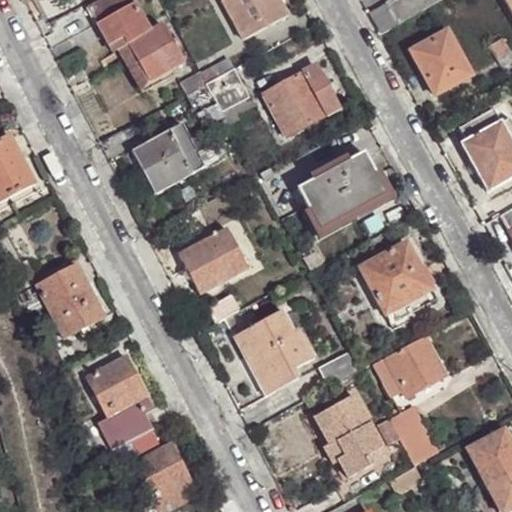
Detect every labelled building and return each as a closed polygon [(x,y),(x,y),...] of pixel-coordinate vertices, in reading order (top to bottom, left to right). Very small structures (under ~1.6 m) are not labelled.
[(96,24),(132,4),(130,0),(101,0),(102,1),(87,9),(96,24)] [(287,18),(277,0),(220,0),(243,42),(287,18)] [(397,26),(442,0),(441,0),(388,0),(384,2),(386,5),(397,26)] [(145,25),(132,4),(96,24),(108,46),(122,38),(145,25)] [(367,16),(378,36),(397,26),(386,5),(367,16)] [(122,38),(108,46),(112,53),(117,51),(126,46),(149,32),(145,25),(122,38)] [(160,26),(149,32),(126,46),(148,83),(182,64),(174,49),(169,42),(160,26)] [(471,78),(446,33),(410,52),(434,98),(471,78)] [(169,42),(174,49),(179,45),(175,39),(169,42)] [(503,39),(490,46),(498,58),(511,52),(503,39)] [(126,46),(117,51),(138,88),(148,83),(126,46)] [(228,62),(200,77),(205,86),(233,71),(228,62)] [(62,77),(68,87),(86,77),(80,67),(62,77)] [(301,74),(324,116),(336,109),(314,67),(301,74)] [(249,99),(233,71),(205,86),(212,99),(221,115),(249,99)] [(284,137),(324,116),(301,74),(262,94),(284,137)] [(205,86),(200,77),(180,87),(185,97),(205,86)] [(212,99),(205,86),(185,97),(192,110),(212,99)] [(454,132),(461,145),(500,123),(492,111),(454,132)] [(500,123),(511,146),(511,125),(509,119),(500,123)] [(487,194),(511,179),(511,146),(500,123),(461,145),(487,194)] [(168,132),(191,175),(204,168),(181,125),(168,132)] [(153,194),(191,175),(168,132),(130,151),(153,194)] [(8,135),(0,139),(0,202),(34,185),(8,135)] [(360,207),(362,210),(386,197),(363,156),(296,192),(318,234),(344,219),(342,216),(351,211),(360,207)] [(274,180),(269,168),(260,174),(266,184),(274,180)] [(511,209),(503,214),(511,231),(511,230),(511,209)] [(344,219),(354,214),(351,211),(342,216),(344,219)] [(177,255),(198,295),(247,270),(225,230),(177,255)] [(358,269),(383,315),(429,291),(404,245),(358,269)] [(76,265),(36,285),(62,339),(104,319),(76,265)] [(429,291),(383,315),(391,331),(408,322),(406,316),(434,300),(429,291)] [(214,325),(238,312),(229,296),(205,309),(214,325)] [(231,338),(244,361),(253,357),(269,385),(271,384),(292,372),(308,364),(292,335),(281,313),(231,338)] [(298,332),(292,335),(308,364),(313,361),(298,332)] [(423,339),(384,359),(404,399),(444,377),(423,339)] [(59,363),(71,357),(65,344),(51,351),(59,363)] [(328,388),(355,373),(345,354),(318,370),(328,388)] [(74,362),(71,357),(59,363),(62,368),(74,362)] [(253,357),(244,361),(263,399),(275,393),(271,384),(269,385),(253,357)] [(384,359),(384,357),(369,365),(389,406),(404,399),(384,359)] [(111,429),(143,413),(151,408),(124,358),(85,378),(106,418),(96,423),(102,434),(111,429)] [(271,384),(275,393),(297,382),(292,372),(271,384)] [(366,458),(380,450),(352,397),(314,419),(329,446),(336,443),(344,457),(337,461),(338,463),(347,480),(370,467),(366,458)] [(410,408),(388,420),(413,466),(437,454),(410,408)] [(111,454),(153,432),(143,413),(111,429),(102,434),(111,454)] [(500,511),(506,511),(511,509),(511,432),(510,429),(468,450),(500,511)] [(336,443),(329,446),(323,450),(333,466),(338,463),(337,461),(344,457),(336,443)] [(166,511),(190,500),(197,497),(170,445),(130,465),(148,500),(150,505),(142,511),(166,511)] [(385,458),(380,450),(366,458),(370,467),(385,458)] [(421,480),(413,466),(401,474),(409,488),(421,480)] [(150,505),(148,500),(132,507),(134,511),(142,511),(150,505)] [(196,511),(190,500),(166,511),(196,511)]
